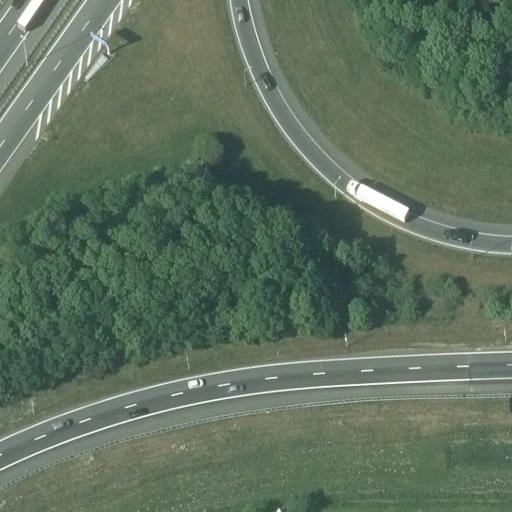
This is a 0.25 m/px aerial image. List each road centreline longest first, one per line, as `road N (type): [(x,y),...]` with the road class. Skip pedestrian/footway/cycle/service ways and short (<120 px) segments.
road 1 (motorway): [(0,454),(58,428),(223,384),(511,365)]
road 2 (motorway): [(511,244),(472,241),(388,213),(318,158),(256,72),(236,0)]
road 3 (motorway): [(0,146),(105,0)]
